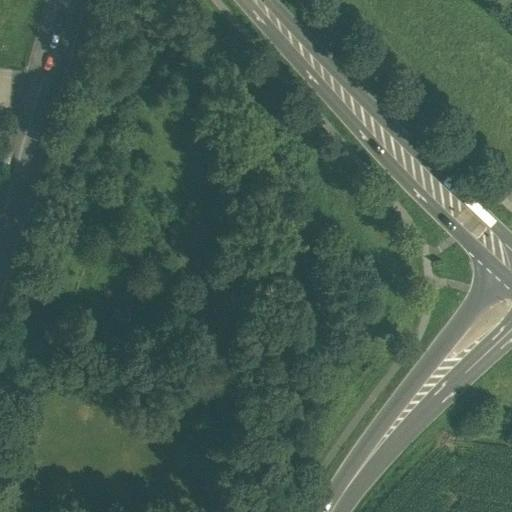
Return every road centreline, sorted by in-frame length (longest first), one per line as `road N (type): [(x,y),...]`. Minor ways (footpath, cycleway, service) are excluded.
road 1 (secondary): [(255,0),(417,173),(511,260)]
road 2 (residential): [(0,274),(74,0)]
road 3 (secondary): [(511,269),(460,326),(373,449)]
road 4 (secondary): [(373,449),(511,331)]
